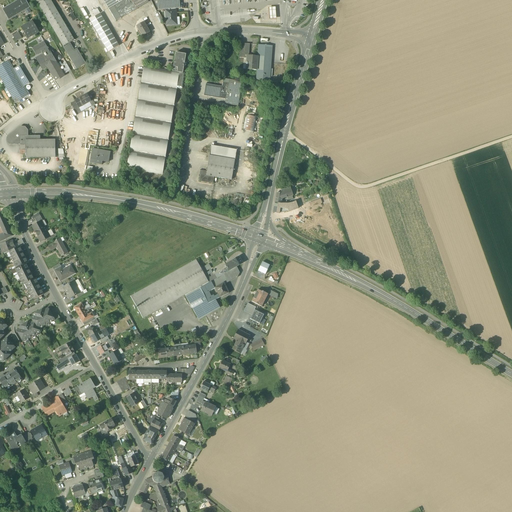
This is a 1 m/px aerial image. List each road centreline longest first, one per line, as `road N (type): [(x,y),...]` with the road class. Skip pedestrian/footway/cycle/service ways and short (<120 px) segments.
road 1 (track): [(284,131),(365,186),(511,136)]
road 2 (secondary): [(259,238),(125,201),(12,195)]
road 3 (secondary): [(511,374),(299,253)]
road 4 (tertiary): [(266,209),(311,37)]
road 5 (unclassified): [(195,34),(126,57),(47,100)]
road 6 (tertiary): [(203,362),(259,238)]
